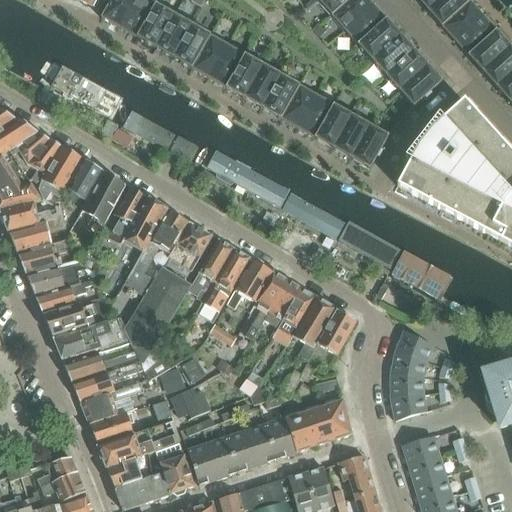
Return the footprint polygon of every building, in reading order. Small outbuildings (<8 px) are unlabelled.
[(112,0),(101,19),(120,30),(136,0),(112,0)] [(157,6),(145,0),(136,0),(120,30),(138,40),(157,6)] [(206,0),(192,0),(191,3),(202,9),(207,0),(206,0)] [(313,0),(306,7),(308,10),(317,2),(315,0),(313,0)] [(319,0),(317,2),(331,17),(349,0),(319,0)] [(373,6),(367,0),(349,0),(331,17),(345,32),(373,6)] [(415,0),(427,13),(441,0),(415,0)] [(441,0),(427,13),(442,29),(471,3),(467,0),(441,0)] [(471,3),(442,29),(455,43),(483,17),(471,3)] [(155,50),(174,16),(157,6),(138,40),(155,50)] [(373,6),(345,32),(358,47),(387,21),(373,6)] [(174,16),(155,50),(173,60),(192,26),(174,16)] [(483,17),(455,43),(467,57),(496,32),(483,17)] [(401,37),(387,21),(358,47),(372,62),(401,37)] [(191,70),(210,36),(192,26),(173,60),(191,70)] [(496,32),(467,57),(482,74),(511,48),(496,32)] [(209,80),(228,46),(210,36),(191,70),(209,80)] [(414,52),(401,37),(372,62),(386,78),(414,52)] [(246,57),(228,46),(209,80),(227,90),(246,57)] [(511,49),(511,48),(482,74),(496,89),(511,74),(511,49)] [(399,93),(428,67),(414,52),(386,78),(399,93)] [(246,57),(227,90),(244,100),(263,67),(246,57)] [(262,110),(281,77),(263,67),(244,100),(262,110)] [(442,83),(428,67),(399,93),(414,109),(442,83)] [(53,88),(111,118),(121,99),(62,69),(53,88)] [(511,74),(496,89),(509,104),(511,101),(511,74)] [(281,77),(262,110),(280,120),(299,87),(281,77)] [(299,87),(280,120),(298,130),(317,97),(299,87)] [(315,140),(334,107),(317,97),(298,130),(315,140)] [(441,123),(445,128),(437,135),(432,131),(418,149),(397,187),(511,248),(511,154),(464,102),(441,123)] [(350,115),(334,107),(315,140),(333,151),(352,117),(350,115)] [(0,112),(0,158),(8,153),(16,149),(39,136),(0,112)] [(124,129),(187,164),(195,150),(132,115),(124,129)] [(351,161),(370,127),(352,117),(333,151),(351,161)] [(370,127),(351,161),(370,171),(389,138),(370,127)] [(124,137),(118,133),(113,142),(120,145),(124,137)] [(40,189),(42,181),(62,149),(39,135),(39,136),(16,149),(8,153),(20,172),(28,166),(31,168),(37,172),(32,182),(40,189)] [(42,181),(40,189),(38,192),(43,202),(46,203),(51,195),(60,200),(64,194),(66,191),(82,161),(76,157),(62,149),(42,181)] [(31,188),(20,172),(8,153),(0,158),(0,211),(6,211),(31,204),(40,203),(31,188)] [(208,169),(279,208),(288,193),(217,154),(208,169)] [(82,161),(66,191),(87,204),(104,174),(83,161),(82,161)] [(126,187),(104,174),(87,204),(82,213),(93,219),(87,231),(97,237),(126,187)] [(116,227),(109,240),(121,247),(123,243),(133,248),(144,254),(169,213),(167,212),(163,209),(131,190),(128,196),(115,218),(116,219),(112,225),(116,227)] [(343,225),(289,196),(282,210),(336,239),(343,225)] [(0,213),(8,234),(53,222),(51,217),(48,213),(37,216),(35,205),(31,206),(6,212),(0,213)] [(53,222),(8,234),(17,255),(51,246),(48,235),(66,230),(60,208),(55,209),(57,216),(51,217),(53,222)] [(159,251),(171,257),(189,225),(169,213),(144,254),(128,280),(129,281),(116,302),(135,314),(155,283),(143,277),(159,251)] [(262,235),(268,225),(262,221),(256,231),(256,232),(262,235)] [(278,222),(272,234),(282,239),(287,227),(278,222)] [(340,242),(391,270),(400,252),(350,224),(340,242)] [(171,257),(169,261),(191,273),(212,238),(189,225),(171,257)] [(70,232),(66,242),(69,248),(76,236),(70,232)] [(51,246),(17,255),(26,277),(57,269),(53,257),(71,252),(72,252),(69,248),(66,242),(51,246)] [(197,301),(203,304),(234,251),(219,242),(215,248),(189,294),(198,299),(197,301)] [(213,324),(249,261),(250,260),(234,251),(203,304),(197,315),(213,324)] [(435,297),(447,276),(404,253),(392,274),(435,297)] [(329,260),(324,269),(323,270),(330,275),(331,273),(336,264),(329,260)] [(57,269),(26,277),(35,298),(65,291),(80,286),(77,273),(87,271),(80,266),(78,261),(62,266),(57,269)] [(236,311),(244,298),(256,305),(273,275),(253,263),(241,282),(227,306),(236,311)] [(161,273),(155,283),(135,314),(134,315),(135,316),(126,330),(125,330),(125,331),(125,332),(131,345),(135,354),(140,364),(142,368),(144,366),(151,354),(154,350),(155,348),(164,333),(164,334),(166,331),(165,331),(172,319),(173,319),(174,317),(173,317),(181,304),(182,304),(183,303),(182,302),(190,290),(190,291),(192,288),(162,270),(161,272),(161,273)] [(258,332),(265,322),(288,283),(274,274),(273,275),(256,305),(255,306),(262,311),(252,328),(246,338),(253,342),(258,332)] [(43,318),(44,318),(76,308),(73,298),(86,295),(85,290),(92,287),(90,283),(80,286),(65,291),(35,299),(43,318)] [(279,330),(301,291),(288,283),(265,322),(279,330)] [(383,285),(375,300),(374,303),(379,306),(389,289),(383,285)] [(279,330),(273,339),(279,343),(287,347),(292,339),(297,331),(316,300),(301,291),(279,330)] [(298,357),(308,363),(337,312),(316,300),(297,331),(292,339),(305,345),(298,357)] [(76,308),(44,318),(45,321),(45,322),(46,323),(51,334),(50,334),(49,335),(51,336),(52,338),(88,327),(89,330),(113,323),(102,304),(82,311),(80,306),(76,308)] [(305,368),(314,373),(320,362),(326,352),(337,358),(356,323),(337,312),(308,363),(305,368)] [(121,320),(113,323),(89,330),(72,336),(60,340),(54,342),(62,363),(99,351),(101,355),(131,345),(125,332),(125,331),(125,330),(121,320)] [(236,341),(215,327),(210,334),(232,348),(236,341)] [(433,348),(404,333),(395,355),(426,364),(433,348)] [(135,354),(102,365),(99,355),(70,365),(64,367),(68,376),(72,386),(140,364),(135,354)] [(151,354),(144,366),(149,369),(158,360),(151,354)] [(423,381),(426,364),(395,355),(391,377),(423,381)] [(222,360),(217,369),(230,376),(235,368),(222,360)] [(164,361),(147,374),(151,382),(171,370),(164,361)] [(442,370),(452,373),(454,365),(445,361),(442,370)] [(140,364),(72,386),(80,406),(115,394),(115,393),(111,383),(144,372),(142,368),(140,364)] [(511,367),(483,376),(500,431),(511,427),(511,428),(511,367)] [(301,380),(308,384),(314,373),(305,368),(301,376),(300,379),(301,380)] [(452,373),(442,370),(440,379),(450,380),(452,373)] [(179,371),(167,375),(173,394),(185,390),(179,371)] [(296,388),(301,380),(300,379),(301,376),(294,372),(287,384),(296,388)] [(391,377),(391,400),(423,397),(423,381),(391,377)] [(251,397),(258,389),(258,388),(247,381),(240,390),(250,397),(251,397)] [(296,388),(287,384),(281,395),(290,399),(296,388)] [(115,393),(115,394),(80,406),(89,426),(118,417),(114,404),(144,393),(140,385),(115,393)] [(440,395),(450,394),(449,387),(439,386),(440,395)] [(265,404),(265,403),(258,389),(251,397),(250,397),(254,407),(265,404)] [(185,406),(190,416),(191,420),(192,420),(202,416),(210,413),(202,394),(196,397),(193,390),(181,396),(185,406)] [(450,394),(440,395),(441,405),(450,402),(450,394)] [(172,399),(171,400),(175,410),(185,406),(181,396),(172,399)] [(423,397),(391,400),(395,424),(426,414),(423,397)] [(342,398),(321,405),(334,443),(351,437),(342,398)] [(265,403),(265,404),(267,411),(281,407),(278,399),(265,403)] [(166,402),(157,405),(163,421),(172,418),(166,402)] [(234,411),(237,418),(250,412),(247,405),(234,411)] [(321,405),(303,411),(315,449),(334,443),(321,405)] [(175,410),(180,420),(190,416),(185,406),(175,410)] [(237,418),(234,411),(221,416),(224,423),(237,418)] [(284,417),(285,420),(297,455),(315,449),(303,411),(284,417)] [(134,436),(127,415),(95,425),(89,427),(98,448),(134,436)] [(198,425),(201,432),(215,427),(212,420),(198,425)] [(285,420),(265,427),(277,462),(297,455),(285,420)] [(106,468),(136,458),(155,451),(178,443),(170,423),(134,436),(98,448),(106,468)] [(201,432),(198,425),(185,431),(188,438),(201,432)] [(265,427),(246,433),(258,468),(277,462),(265,427)] [(238,475),(258,468),(246,433),(227,439),(238,475)] [(434,438),(403,448),(409,468),(440,459),(434,438)] [(227,439),(207,446),(219,481),(238,475),(227,439)] [(456,454),(466,451),(462,441),(453,444),(456,454)] [(178,443),(155,451),(171,497),(194,489),(193,485),(192,483),(185,460),(178,443)] [(201,487),(219,481),(207,446),(188,452),(199,488),(201,487)] [(115,492),(115,493),(116,494),(123,511),(122,511),(121,511),(125,511),(169,498),(171,498),(171,497),(155,451),(136,458),(145,482),(115,492)] [(466,451),(456,454),(459,464),(469,461),(466,451)] [(350,482),(355,500),(375,494),(364,457),(338,465),(344,484),(350,482)] [(136,458),(106,468),(115,492),(145,482),(136,458)] [(440,459),(409,468),(415,488),(446,478),(440,459)] [(41,489),(77,475),(70,460),(54,465),(46,468),(49,476),(37,481),(41,489)] [(29,467),(18,471),(21,480),(32,476),(31,472),(29,467)] [(323,470),(306,475),(317,511),(319,511),(335,507),(323,470)] [(18,471),(7,474),(8,479),(8,480),(10,483),(21,480),(18,471)] [(61,506),(86,497),(85,493),(77,475),(41,489),(44,496),(56,491),(61,506)] [(317,511),(306,475),(288,481),(295,501),(297,511),(317,511)] [(421,507),(452,498),(446,478),(415,488),(421,507)] [(468,492),(477,490),(474,480),(465,483),(468,492)] [(294,501),(295,501),(288,481),(277,484),(250,492),(240,495),(240,496),(244,511),(259,511),(289,503),(294,501)] [(477,490),(468,492),(471,502),(480,499),(477,490)] [(337,505),(345,503),(341,491),(334,493),(336,502),(337,505)] [(55,511),(55,509),(44,511),(42,511),(37,494),(33,495),(34,500),(27,501),(30,511),(55,511)] [(380,511),(375,494),(355,500),(358,511),(380,511)] [(244,511),(240,496),(216,503),(218,509),(219,511),(244,511)] [(92,511),(86,497),(61,506),(55,509),(55,511),(92,511)] [(30,511),(27,501),(21,503),(19,498),(14,499),(15,502),(17,511),(30,511)] [(422,511),(456,511),(452,498),(421,507),(422,511)] [(17,511),(15,502),(0,505),(0,507),(1,511),(17,511)] [(291,511),(289,503),(259,511),(291,511)] [(347,511),(345,503),(337,505),(339,511),(347,511)]
